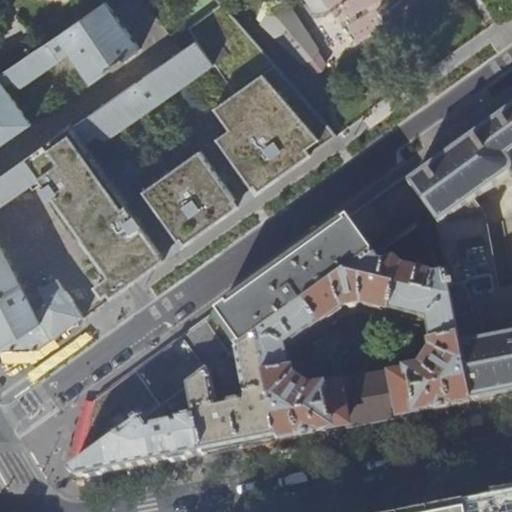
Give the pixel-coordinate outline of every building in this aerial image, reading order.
[(106,1),(0,76),(0,146),(31,125),(4,87),(14,80),(17,85),(23,86),(62,58),(61,56),(70,51),(91,82),(141,47),(108,3),(106,1)] [(189,29),(198,42),(216,64),(237,94),(218,107),(232,129),(217,139),(253,187),(254,186),(259,193),(271,184),(310,156),(333,138),(282,76),(224,5),(189,29)] [(72,128),(71,128),(84,146),(97,136),(109,139),(216,64),(198,42),(77,125),(72,128)] [(511,114),(458,153),(412,186),(436,224),(447,277),(473,403),(511,395),(511,114)] [(71,128),(26,160),(40,179),(41,178),(84,146),(71,128)] [(165,259),(84,146),(41,178),(47,188),(44,190),(50,198),(53,196),(111,276),(102,282),(113,297),(153,268),(165,259)] [(215,224),(239,207),(234,201),(237,199),(202,150),(145,191),(180,240),(182,238),(186,245),(215,224)] [(26,160),(0,177),(0,352),(0,353),(3,351),(26,350),(34,344),(39,350),(48,344),(85,317),(58,279),(27,294),(0,241),(0,239),(2,238),(0,234),(0,206),(40,179),(26,160)] [(414,227),(436,224),(412,186),(407,179),(385,195),(316,244),(245,295),(164,353),(129,378),(148,420),(168,405),(191,389),(260,339),(371,259),(414,227)] [(402,271),(394,265),(384,270),(377,268),(371,259),(260,339),(279,441),(337,429),(441,409),(473,403),(447,277),(437,278),(430,277),(429,278),(412,274),(412,273),(402,271)] [(260,339),(191,389),(204,455),(248,446),(279,441),(260,339)] [(148,420),(129,378),(96,402),(80,468),(147,421),(148,420)] [(191,389),(168,405),(173,412),(184,404),(187,418),(178,420),(178,424),(151,429),(147,421),(80,468),(72,474),(81,479),(170,462),(204,455),(191,389)] [(511,511),(511,496),(499,500),(498,506),(469,511),(468,511),(467,506),(434,511),(511,511)]
